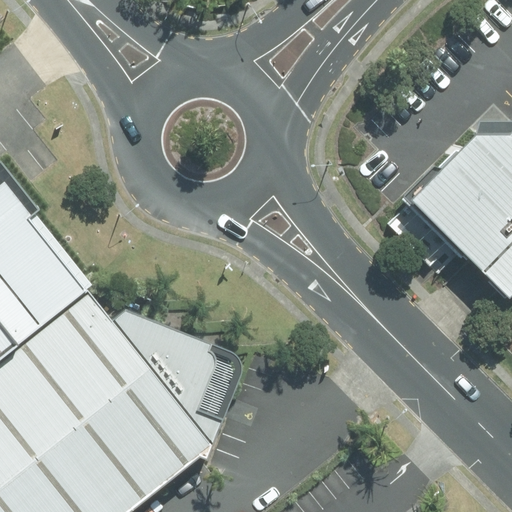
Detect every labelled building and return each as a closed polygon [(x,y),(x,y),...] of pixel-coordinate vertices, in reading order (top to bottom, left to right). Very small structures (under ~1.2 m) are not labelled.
[(406,192),(509,294),(511,291),(511,127),(511,128),(472,127),(406,192)] [(0,354),(20,338),(88,284),(30,211),(35,207),(41,202),(3,155),(0,157),(0,354)] [(30,211),(88,284),(94,279),(35,207),(30,211)] [(0,354),(0,511),(122,511),(201,450),(209,453),(223,414),(199,405),(218,355),(218,351),(216,347),(210,345),(213,338),(129,305),(115,316),(88,284),(20,338),(0,354)] [(236,347),(213,338),(210,345),(216,347),(218,351),(218,355),(199,405),(223,414),(243,365),(243,359),(241,354),(239,350),(236,347)]
